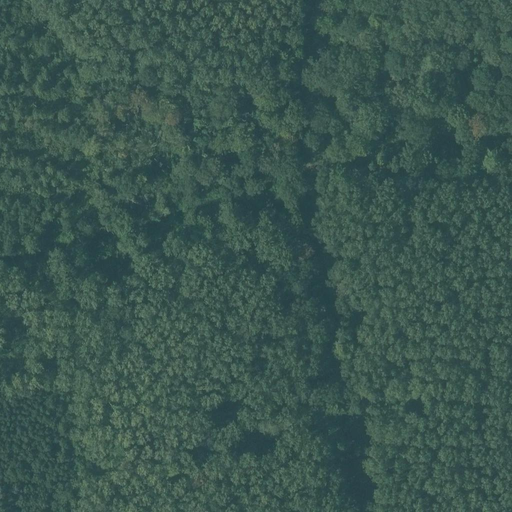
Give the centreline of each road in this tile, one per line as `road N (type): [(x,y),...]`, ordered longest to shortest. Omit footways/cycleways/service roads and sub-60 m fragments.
road 1 (track): [(511,138),(384,144),(204,204),(0,257)]
road 2 (track): [(356,511),(305,137),(310,0)]
